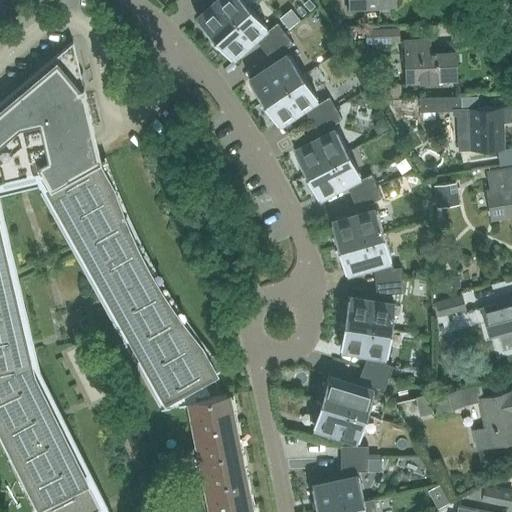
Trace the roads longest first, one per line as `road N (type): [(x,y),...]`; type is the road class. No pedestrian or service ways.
road 1 (residential): [(132,0),(222,96),(276,184),(310,268)]
road 2 (residential): [(254,344),(286,511)]
road 3 (residential): [(310,268),(306,338),(288,352),(254,344)]
